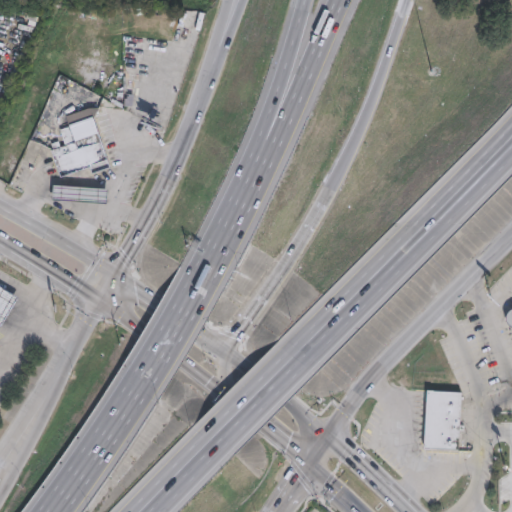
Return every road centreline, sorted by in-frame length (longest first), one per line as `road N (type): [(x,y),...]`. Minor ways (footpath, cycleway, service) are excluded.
road 1 (secondary): [(237,3),(177,173),(0,455)]
road 2 (primary): [(0,245),(98,303),(266,423)]
road 3 (motorway): [(306,357),(511,149)]
road 4 (secondary): [(334,436),(373,374),(511,234)]
road 5 (motorway): [(337,0),(229,222)]
road 6 (motorway): [(304,0),(229,222)]
road 7 (residential): [(442,304),(482,398),(482,473),(455,511)]
road 8 (motorway): [(405,0),(327,195)]
road 9 (motorway): [(292,345),(429,207)]
road 10 (motorway): [(327,195),(227,353)]
road 11 (motorway): [(66,354),(0,495)]
road 12 (motorway): [(137,384),(48,511)]
road 13 (primary): [(117,277),(0,206)]
road 14 (primary): [(334,436),(227,353)]
road 15 (primary): [(227,353),(117,277)]
road 16 (motorway): [(206,432),(292,345)]
